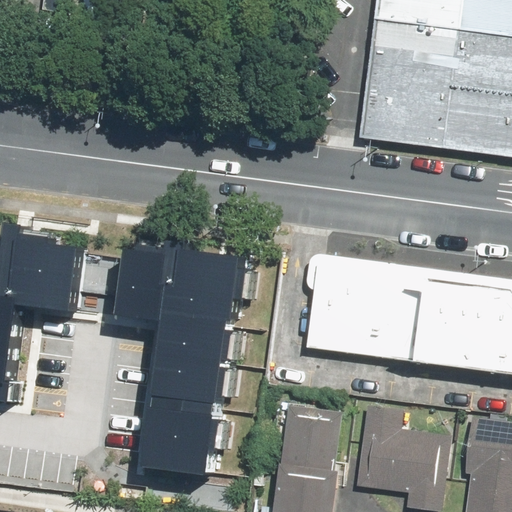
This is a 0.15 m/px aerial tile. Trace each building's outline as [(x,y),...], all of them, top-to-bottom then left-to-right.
[(511,0),(373,0),(355,133),(511,154),(511,0)] [(88,251),(0,236),(0,393),(7,394),(21,311),(76,320),(88,251)] [(143,245),(133,306),(175,313),(153,450),(215,461),(247,262),(143,245)] [(511,274),(328,254),(317,348),(511,370),(511,274)] [(332,511),(342,410),(282,404),(271,511),(332,511)] [(366,407),(360,489),(407,492),(406,508),(445,511),(450,435),(402,432),(403,410),(366,407)] [(511,511),(511,417),(471,411),(460,476),(467,477),(460,511),(511,511)] [(253,464),(229,463),(228,482),(252,483),(253,464)]
